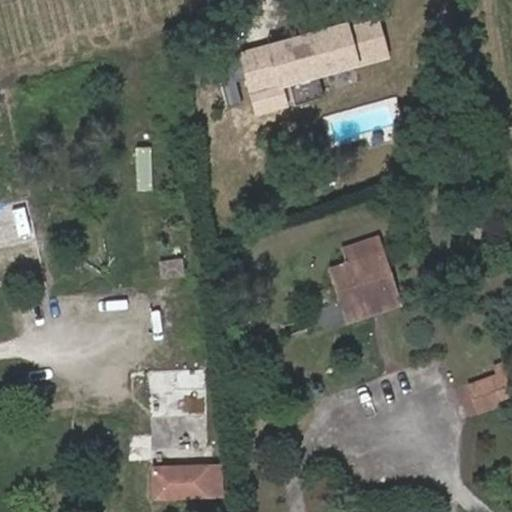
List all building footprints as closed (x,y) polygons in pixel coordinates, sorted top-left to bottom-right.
[(373,18),(286,42),(293,70),(284,72),(293,105),(322,97),(313,65),(324,62),(326,70),(353,63),(352,59),(382,51),(373,18)] [(286,42),(270,46),(277,74),(284,72),(293,70),(286,42)] [(270,46),(241,54),(250,88),(267,83),(265,77),(274,75),(277,74),(270,46)] [(382,51),(352,59),(353,63),(383,55),(382,51)] [(265,77),(267,83),(275,81),(274,75),(265,77)] [(332,268),(347,312),(394,296),(373,236),(342,247),(347,263),(332,268)] [(181,258),(162,260),(164,278),(183,276),(181,258)] [(398,307),(394,296),(347,312),(351,323),(398,307)] [(488,382),(472,390),(481,412),(498,405),(488,382)] [(154,468),(154,499),(217,497),(216,466),(154,468)]
